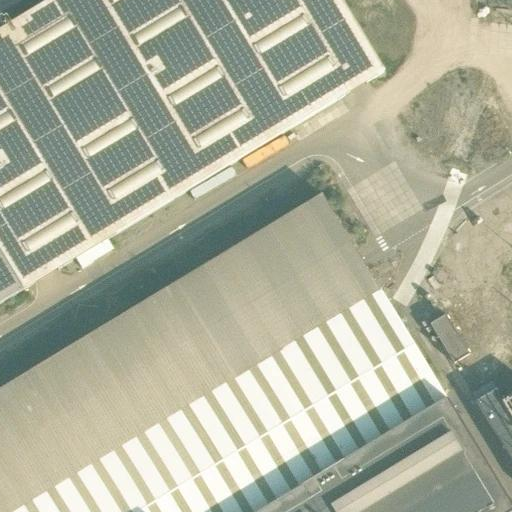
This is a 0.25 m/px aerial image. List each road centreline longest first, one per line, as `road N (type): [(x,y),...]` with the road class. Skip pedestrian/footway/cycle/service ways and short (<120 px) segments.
road 1 (unknown): [(432,16),(366,160)]
road 2 (unknown): [(0,181),(69,298)]
